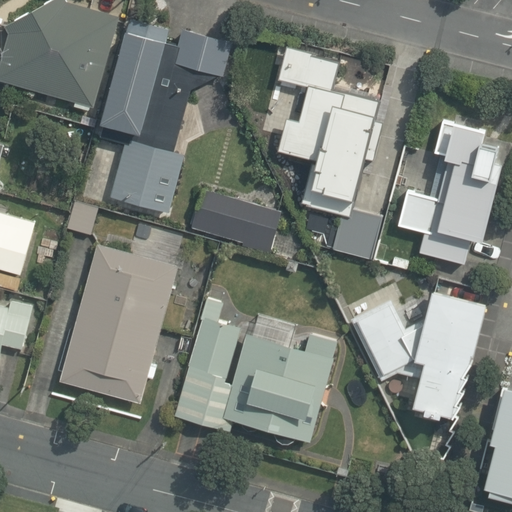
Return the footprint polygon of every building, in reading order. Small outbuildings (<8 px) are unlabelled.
[(0,70),(0,78),(96,106),(121,15),(107,11),(68,0),(67,0),(50,0),(7,25),(10,32),(0,70)] [(180,45),(167,42),(171,28),(132,18),(101,135),(126,142),(112,196),(170,211),(185,153),(175,150),(191,89),(222,74),(225,75),(233,41),(184,29),(180,45)] [(335,248),(371,257),(383,213),(355,206),(368,158),(375,160),(386,120),(375,117),(382,94),(334,81),(339,61),(318,55),(319,52),(288,43),(279,78),(308,86),(300,115),(289,112),(279,151),(315,161),(304,203),(344,214),(335,248)] [(409,189),(400,223),(426,229),(421,250),(468,262),(474,237),(483,239),(488,223),(486,222),(501,165),(498,164),(505,137),(486,132),(487,126),(455,118),(453,123),(444,121),(436,149),(442,151),(430,194),(409,189)] [(253,244),(274,251),(278,237),(276,237),(284,209),(206,187),(194,227),(243,240),(242,244),(252,247),(253,244)] [(92,234),(100,206),(76,200),(68,227),(92,234)] [(0,266),(22,272),(36,221),(0,211),(0,266)] [(64,378),(144,400),(150,375),(156,376),(160,364),(154,362),(180,265),(100,243),(64,378)] [(408,268),(409,262),(395,258),(393,264),(408,268)] [(406,286),(410,270),(372,260),(367,275),(406,286)] [(341,305),(356,297),(344,276),(330,284),(341,305)] [(465,426),(498,298),(430,280),(419,322),(409,326),(403,314),(400,315),(392,299),(353,318),(383,377),(398,370),(415,374),(406,409),(413,411),(411,417),(448,427),(449,422),(465,426)] [(204,317),(176,414),(234,431),(238,419),(312,441),(337,356),(333,354),(338,339),(312,331),(306,349),(249,332),(235,381),(227,378),(243,325),(220,318),(227,297),(209,291),(201,316),(204,317)] [(0,362),(4,343),(24,347),(34,302),(10,297),(8,305),(0,302),(0,362)] [(193,330),(195,321),(183,318),(181,327),(193,330)] [(511,383),(504,382),(489,439),(494,440),(483,482),(490,484),(488,490),(511,496),(511,383)] [(392,480),(396,464),(374,460),(371,475),(392,480)]
